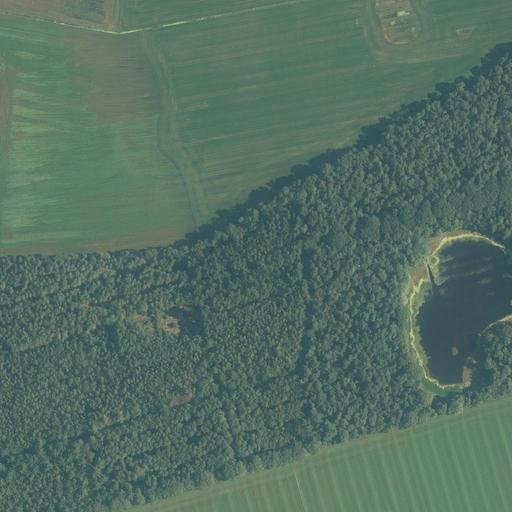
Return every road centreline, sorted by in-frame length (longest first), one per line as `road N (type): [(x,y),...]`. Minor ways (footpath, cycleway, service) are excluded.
road 1 (track): [(0,467),(301,379),(308,250),(511,188)]
road 2 (track): [(494,193),(493,71),(511,52)]
